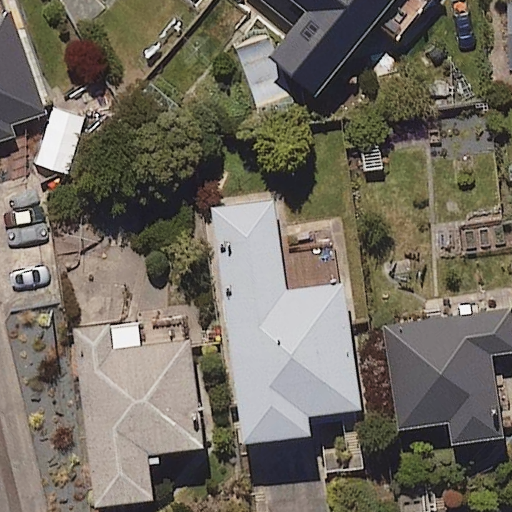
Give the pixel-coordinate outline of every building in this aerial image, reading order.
[(264,0),(303,33),(279,61),(326,101),(389,27),(406,41),(440,0),(264,0)] [(53,118),(21,10),(0,16),(0,147),(23,141),(19,128),(53,118)] [(195,74),(169,54),(140,90),(166,110),(195,74)] [(89,123),(69,116),(45,136),(35,166),(71,177),(89,123)] [(281,229),(276,186),(214,194),(243,420),(312,412),(309,389),(362,382),(342,222),(281,229)] [(511,335),(511,294),(387,312),(401,416),(451,409),(454,429),(504,423),(493,338),(511,335)] [(140,330),(139,317),(76,321),(86,480),(154,476),(151,428),(201,425),(196,327),(140,330)] [(364,458),(358,420),(325,425),(331,463),(364,458)]
